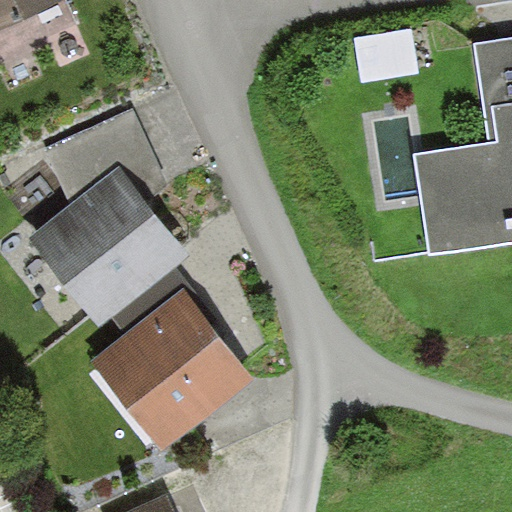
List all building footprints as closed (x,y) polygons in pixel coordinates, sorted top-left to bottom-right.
[(0,0),(0,33),(69,0),(0,0)] [(364,44),(371,87),(424,78),(417,35),(364,44)] [(511,41),(473,48),(490,145),(415,158),(432,259),(511,245),(511,41)] [(123,172),(147,204),(169,186),(134,112),(47,153),(72,209),(123,172)] [(147,204),(123,172),(72,209),(32,238),(99,334),(191,262),(147,204)] [(256,385),(187,295),(91,368),(160,458),(256,385)] [(0,511),(22,511),(0,454),(0,511)] [(172,511),(166,498),(137,511),(172,511)]
